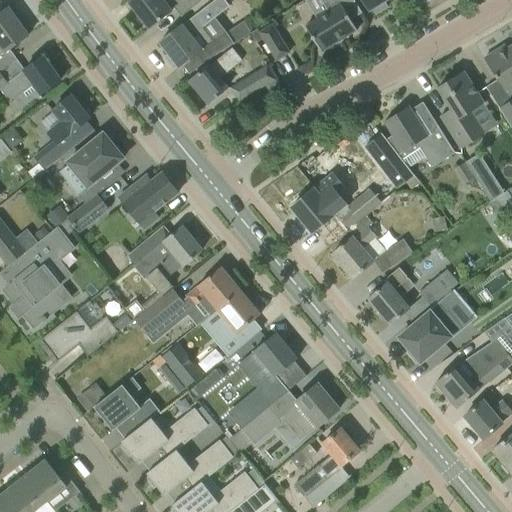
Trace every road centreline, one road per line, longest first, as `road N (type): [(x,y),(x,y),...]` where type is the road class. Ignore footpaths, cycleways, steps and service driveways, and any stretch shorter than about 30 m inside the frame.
road 1 (tertiary): [(443,460),(214,183)]
road 2 (unclassified): [(214,183),(267,138),(507,0)]
road 3 (tertiary): [(214,183),(69,0)]
road 4 (residential): [(33,417),(56,415),(134,511)]
